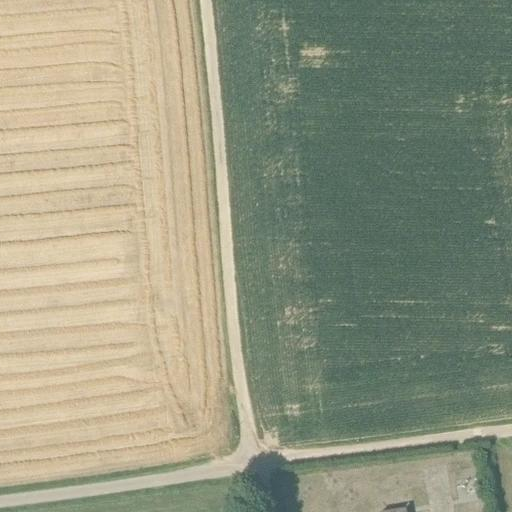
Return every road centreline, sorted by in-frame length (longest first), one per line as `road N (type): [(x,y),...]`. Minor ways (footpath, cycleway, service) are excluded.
road 1 (unclassified): [(0,502),(511,430)]
road 2 (track): [(204,0),(233,342),(254,465)]
